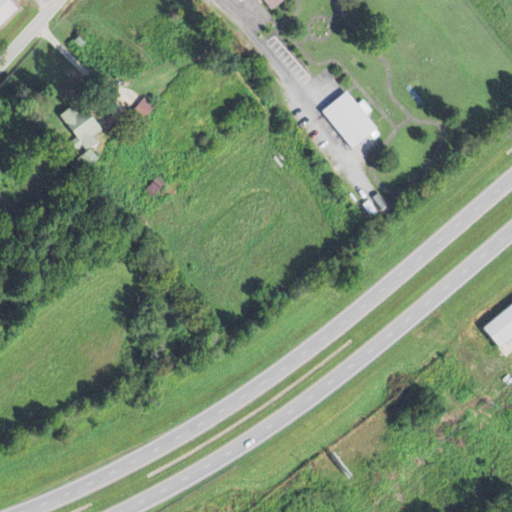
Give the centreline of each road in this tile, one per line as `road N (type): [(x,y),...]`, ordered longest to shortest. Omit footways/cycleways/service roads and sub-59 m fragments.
road 1 (trunk): [(511,178),(299,358),(65,495),(11,511)]
road 2 (trunk): [(117,511),(322,390),(511,230)]
